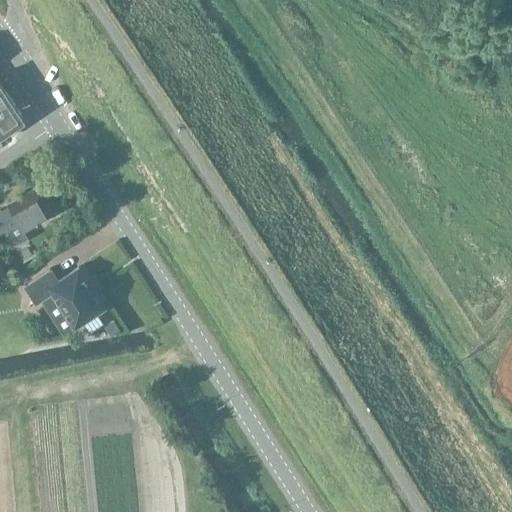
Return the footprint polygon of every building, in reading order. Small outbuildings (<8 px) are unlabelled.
[(0,83),(0,134),(24,119),(0,83)] [(0,150),(0,164),(1,165),(33,140),(25,130),(0,150)] [(23,229),(56,209),(41,184),(8,203),(9,205),(0,210),(0,233),(19,223),(23,229)] [(104,307),(78,267),(58,280),(51,268),(24,285),(36,302),(52,292),(74,326),(104,307)] [(106,321),(109,337),(150,328),(146,313),(106,321)] [(173,313),(163,319),(172,334),(182,328),(173,313)] [(185,358),(197,354),(189,335),(178,340),(185,358)]
